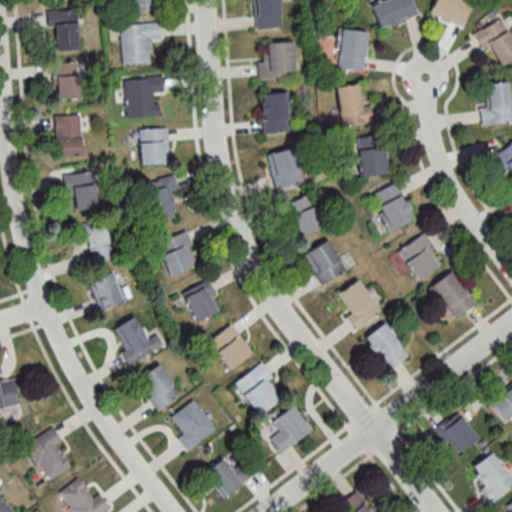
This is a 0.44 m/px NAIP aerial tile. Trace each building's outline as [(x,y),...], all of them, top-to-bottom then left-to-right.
[(131,0),(132,10),(158,10),(157,0),(131,0)] [(283,26),(281,0),(255,0),(257,27),(283,26)] [(418,14),(412,0),(380,0),(371,3),(380,28),(418,14)] [(463,26),(473,0),(435,0),(430,13),(463,26)] [(57,50),(79,49),(78,10),(48,11),(48,25),(56,25),(57,50)] [(481,50),(492,45),(500,62),(511,56),(511,36),(503,18),(473,31),(481,50)] [(122,64),(153,62),(152,40),(162,39),(161,21),(121,23),(122,64)] [(367,31),(342,28),(338,67),(363,70),(367,31)] [(268,42),(269,59),(259,59),(259,76),(294,76),(294,41),(268,42)] [(81,74),(58,74),(58,98),(81,98),(81,74)] [(129,116),(160,115),(159,94),(166,94),(166,76),(128,78),(129,116)] [(510,81),(488,83),(490,105),(481,106),(481,124),(511,122),(510,81)] [(342,125),(373,120),(370,103),(363,104),(360,83),(336,86),(342,125)] [(262,92),(263,132),(291,131),(289,91),(262,92)] [(83,154),(81,113),(56,115),(58,155),(83,154)] [(141,164),(169,163),(168,127),(139,128),(141,164)] [(358,137),(362,176),(389,173),(385,145),(378,146),(377,134),(358,137)] [(511,141),(494,155),(511,179),(511,141)] [(267,154),(276,187),(303,180),(294,147),(267,154)] [(98,207),(94,171),(70,174),(75,210),(98,207)] [(176,218),(172,177),(149,179),(154,220),(176,218)] [(371,194),(389,230),(414,217),(397,182),(371,194)] [(300,236),(323,226),(309,194),(287,203),(300,236)] [(85,225),(93,262),(114,258),(106,221),(85,225)] [(199,264),(187,231),(157,242),(169,275),(199,264)] [(397,251),(417,280),(444,262),(423,232),(397,251)] [(320,283),(346,270),(331,240),(305,252),(320,283)] [(431,286),(456,317),(475,302),(450,270),(431,286)] [(91,278),(100,308),(133,298),(127,282),(118,285),(114,271),(91,278)] [(340,291),(353,309),(345,314),(356,329),(382,311),(358,278),(340,291)] [(223,308),(208,279),(182,292),(196,321),(223,308)] [(130,365),(155,349),(135,315),(109,332),(130,365)] [(208,340),(229,369),(254,352),(232,322),(208,340)] [(366,334),(384,370),(407,358),(389,322),(366,334)] [(138,378),(158,409),(181,394),(160,363),(138,378)] [(260,363),(234,382),(258,415),(284,396),(260,363)] [(0,407),(21,403),(15,376),(0,379),(0,407)] [(511,415),(511,386),(492,397),(503,420),(511,415)] [(216,427),(194,399),(166,420),(188,448),(216,427)] [(313,428),(295,403),(273,418),(282,430),(275,436),(285,449),(313,428)] [(456,454),(478,437),(459,411),(436,428),(456,454)] [(69,467),(57,447),(64,443),(54,426),(25,443),(46,480),(69,467)] [(470,466),(491,500),(511,486),(511,483),(492,452),(470,466)] [(231,467),(224,457),(207,470),(226,495),(254,474),(243,458),(231,467)] [(104,511),(111,507),(98,490),(92,495),(79,476),(57,493),(70,511),(104,511)] [(338,506),(342,511),(373,511),(356,491),(338,506)] [(0,511),(15,511),(17,511),(0,492),(0,511)]
